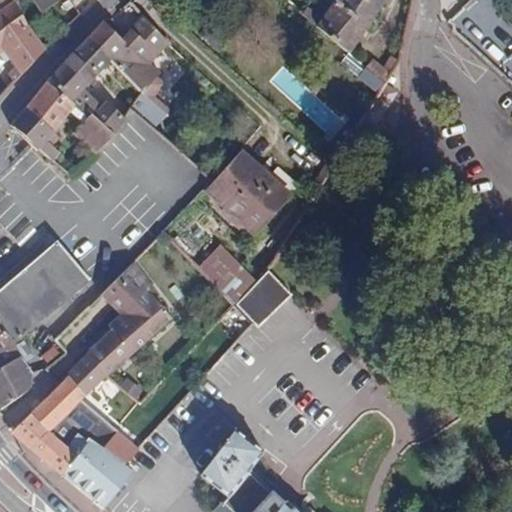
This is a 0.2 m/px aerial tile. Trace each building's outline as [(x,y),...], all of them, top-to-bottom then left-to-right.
[(35,0),(44,12),(61,0),(35,0)] [(334,0),(317,26),(350,53),(384,0),(334,0)] [(475,0),(474,0),(469,0),(463,6),(475,18),(483,9),(475,0)] [(511,13),(511,5),(505,0),(474,0),(475,0),(483,9),(500,26),(511,13)] [(23,74),(26,70),(46,49),(29,27),(17,1),(0,11),(0,51),(4,50),(23,74)] [(157,57),(171,43),(145,18),(132,32),(157,57)] [(50,26),(47,20),(34,28),(38,35),(50,26)] [(132,32),(124,40),(106,23),(104,22),(87,39),(110,62),(142,94),(157,77),(148,67),(157,57),(132,32)] [(500,55),(480,37),(471,47),(490,65),(500,55)] [(82,91),(110,62),(87,39),(49,81),(72,102),(82,91)] [(386,83),(395,68),(400,61),(392,56),(383,68),(372,59),(365,66),(386,83)] [(59,137),(55,132),(76,106),(72,102),(49,81),(34,97),(12,125),(53,161),(59,152),(51,144),(59,137)] [(93,115),(100,107),(82,91),(72,102),(76,106),(89,118),(93,115)] [(144,93),(135,104),(159,124),(168,114),(144,93)] [(126,119),(106,100),(100,107),(93,115),(115,135),(116,133),(126,119)] [(96,152),(115,135),(93,115),(89,118),(76,132),(96,152)] [(291,197),(241,152),(206,190),(256,236),(291,197)] [(70,251),(63,241),(35,262),(7,286),(0,292),(0,320),(15,343),(90,279),(87,275),(78,264),(70,251)] [(256,282),(220,247),(198,268),(234,305),(256,282)] [(255,326),(289,292),(267,271),(256,282),(234,305),(253,324),(255,326)] [(113,330),(67,375),(69,377),(86,395),(105,376),(107,378),(172,318),(155,298),(149,303),(142,295),(110,326),(113,330)] [(220,321),(239,339),(253,324),(234,305),(220,321)] [(0,320),(0,369),(23,356),(15,343),(0,320)] [(33,382),(34,373),(23,356),(0,369),(0,410),(30,388),(33,382)] [(86,395),(69,377),(60,385),(12,432),(61,475),(64,473),(90,438),(93,433),(86,427),(76,439),(58,423),(86,395)] [(110,444),(95,432),(93,433),(90,438),(106,450),(110,444)] [(139,450),(120,432),(110,444),(106,450),(126,464),(139,450)] [(262,452),(236,432),(202,476),(228,496),(262,452)] [(113,479),(126,464),(106,450),(90,438),(64,473),(93,499),(96,496),(103,502),(119,484),(113,479)] [(297,511),(276,493),(258,511),(297,511)]
